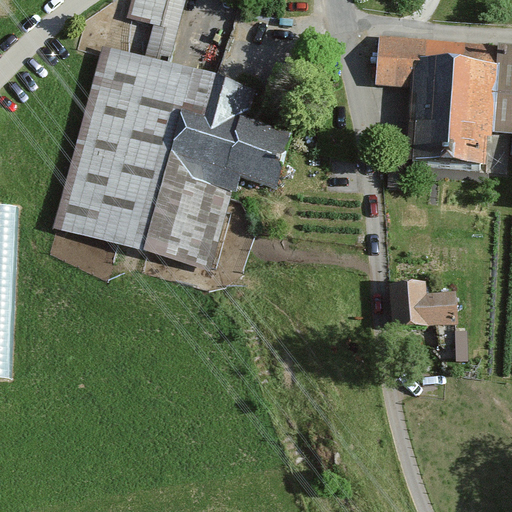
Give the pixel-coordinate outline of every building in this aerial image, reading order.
[(207,128),(220,84),(167,69),(186,0),(133,0),(128,19),(155,26),(144,65),(103,54),(54,230),(210,273),(232,196),(195,186),(174,158),(184,121),(207,128)] [(413,87),(408,163),(486,169),(489,135),(511,136),(511,55),(381,46),(378,85),(413,87)] [(243,185),(278,195),(294,139),(245,125),(254,94),(220,84),(207,128),(184,121),(174,158),(195,186),(232,196),(239,199),(243,185)] [(408,163),(392,162),(389,189),(405,190),(408,163)] [(19,209),(0,208),(0,381),(10,382),(16,272),(19,209)] [(425,291),(393,293),(396,332),(457,327),(455,297),(426,300),(425,291)] [(467,334),(455,335),(456,365),(467,365),(467,334)]
